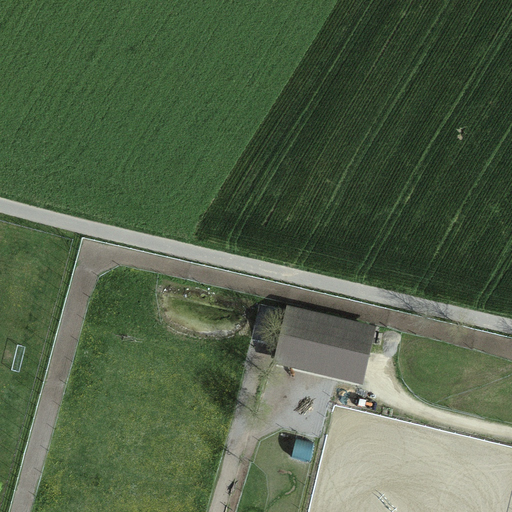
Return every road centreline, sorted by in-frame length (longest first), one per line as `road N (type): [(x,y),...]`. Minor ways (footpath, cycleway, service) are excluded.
road 1 (unknown): [(511,350),(94,253),(23,511)]
road 2 (unclassified): [(511,331),(0,207)]
